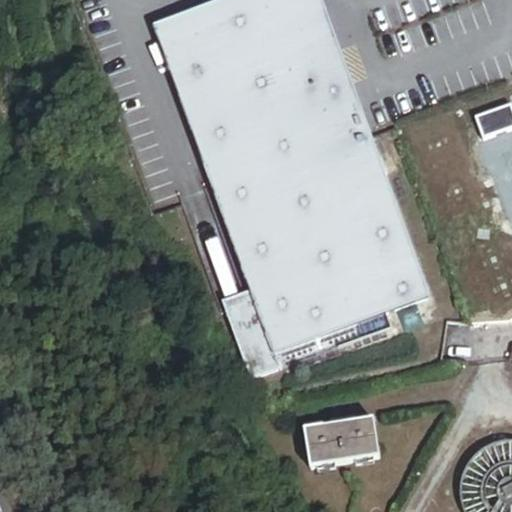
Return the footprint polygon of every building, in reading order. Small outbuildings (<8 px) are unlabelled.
[(320,0),(196,0),(151,16),(217,200),(249,294),(221,303),(252,383),(279,371),(275,353),(426,302),(369,133),(320,0)] [(329,425),(353,420),(352,412),(328,417),(329,425)] [(308,468),(376,453),(368,417),(353,420),(329,425),(300,432),(308,468)] [(481,452),(485,459),(493,453),(505,448),(500,441),(481,452)] [(511,511),(511,446),(505,448),(493,453),(485,459),(480,465),(475,473),(471,484),(470,497),(472,509),(473,511),(511,511)]
